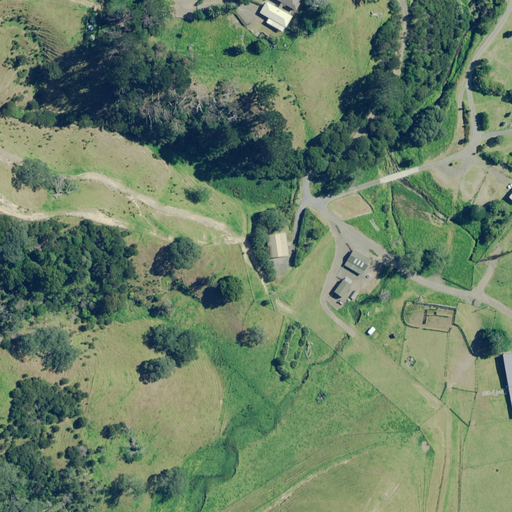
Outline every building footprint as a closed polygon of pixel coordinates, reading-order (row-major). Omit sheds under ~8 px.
[(277,8),(266,2),(260,13),(269,18),(266,22),(283,32),(292,17),(280,10),(284,4),(296,10),(300,3),(298,2),(299,0),(277,0),(280,2),(277,8)] [(289,255),(286,233),(266,236),(269,258),(289,255)] [(362,256),(352,251),(345,265),(351,268),(355,270),(362,256)] [(341,298),(350,286),(348,284),(351,280),(346,277),(343,280),(342,280),(333,291),(341,298)] [(511,353),(502,355),(511,405),(511,353)]
